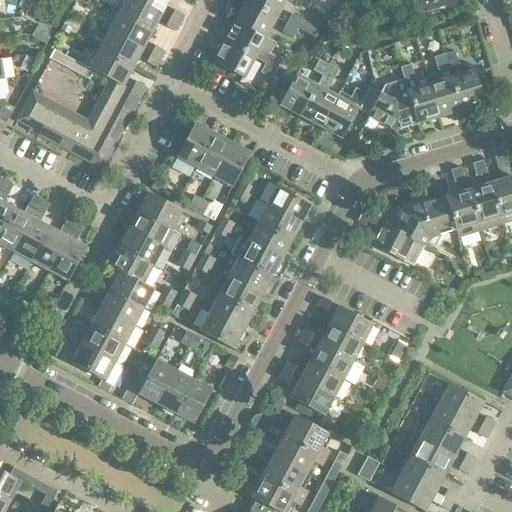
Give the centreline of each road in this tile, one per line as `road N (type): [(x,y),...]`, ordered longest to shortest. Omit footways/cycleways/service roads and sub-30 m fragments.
road 1 (residential): [(355,182),(201,468)]
road 2 (residential): [(201,468),(2,362)]
road 3 (residential): [(355,182),(169,83)]
road 4 (residential): [(511,131),(355,182)]
road 5 (residential): [(101,212),(169,83)]
road 6 (residential): [(118,511),(0,451)]
